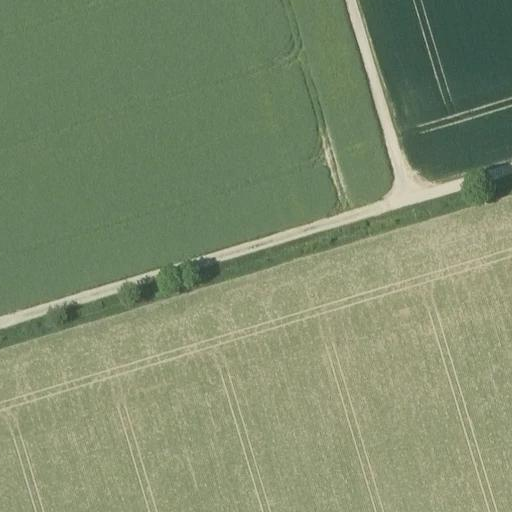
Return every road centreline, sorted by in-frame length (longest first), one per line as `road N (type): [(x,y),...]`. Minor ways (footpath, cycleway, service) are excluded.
road 1 (track): [(0,322),(408,201)]
road 2 (track): [(349,0),(408,201)]
